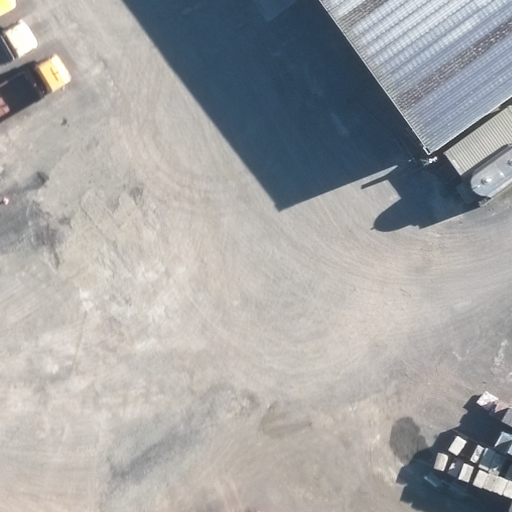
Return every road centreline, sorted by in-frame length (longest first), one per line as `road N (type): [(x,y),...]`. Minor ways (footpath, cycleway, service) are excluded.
road 1 (unknown): [(54,0),(286,360)]
road 2 (unknown): [(286,360),(511,209)]
road 3 (unknown): [(286,360),(62,511)]
